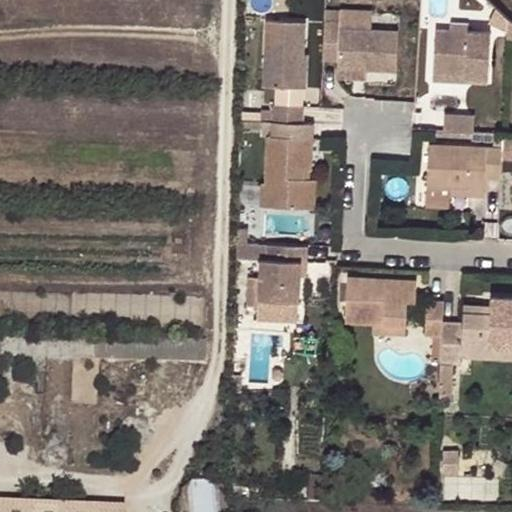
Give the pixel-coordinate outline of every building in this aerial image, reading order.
[(500,16),(493,30),(510,39),(511,26),(500,16)] [(401,40),(375,39),(343,37),(342,37),(343,18),(327,17),(325,70),(343,70),(342,79),(370,79),(399,79),(401,40)] [(343,18),(342,37),(343,37),(375,39),(375,18),(343,17),(343,18)] [(267,96),(300,98),(302,63),(305,63),(306,31),(268,29),(267,96)] [(454,30),(453,37),(472,38),(472,31),(454,30)] [(471,85),(492,85),(493,39),(472,38),(453,37),(439,37),(438,80),(471,81),(471,85)] [(302,63),(300,98),(308,98),(309,63),(305,63),(302,63)] [(342,79),(342,89),(370,90),(370,79),(342,79)] [(492,91),(492,85),(471,85),(471,81),(438,80),(438,88),(492,91)] [(264,121),(264,130),(265,130),(276,131),(306,132),(306,114),(276,112),(276,118),(264,117),(264,121)] [(244,119),(243,129),(244,129),(264,130),(264,121),(244,119)] [(447,138),(478,140),(479,123),(448,121),(447,138)] [(315,178),(317,132),(306,132),(276,131),(265,130),(265,137),(265,145),(269,146),(268,191),(263,191),(262,214),(308,216),(310,186),(308,186),(309,178),(315,178)] [(506,157),(506,155),(432,153),(430,195),(454,196),(472,196),(471,204),(487,205),(487,187),(505,188),(506,157)] [(310,186),(308,216),(318,216),(319,186),(310,186)] [(454,196),(454,204),(471,204),(472,196),(454,196)] [(239,237),(239,251),(240,252),(249,252),(249,237),(239,237)] [(312,271),(311,254),(272,253),(249,252),(240,252),(240,268),(265,267),(264,294),(251,294),(250,314),(264,315),(263,329),(303,331),(304,311),(305,284),(305,271),(312,271)] [(347,287),(347,312),(408,321),(408,309),(417,309),(417,289),(347,287)] [(465,320),(464,328),(511,334),(511,304),(491,304),(491,314),(491,322),(465,320)] [(408,321),(427,323),(428,310),(417,309),(408,309),(408,321)] [(428,310),(427,323),(445,326),(446,310),(428,310)] [(408,321),(347,312),(347,332),(384,334),(408,334),(408,321)] [(465,313),(465,320),(491,322),(491,314),(465,313)] [(427,335),(427,323),(408,321),(408,334),(427,335)] [(445,326),(427,323),(427,335),(427,343),(435,343),(444,344),(445,331),(445,326)] [(464,332),(445,331),(444,344),(443,370),(443,371),(457,371),(464,371),(464,364),(465,342),(481,343),(481,352),(501,352),(511,352),(511,334),(464,328),(464,332)] [(408,343),(408,334),(384,334),(384,342),(408,343)] [(465,342),(464,364),(500,366),(501,352),(481,352),(481,343),(465,342)] [(443,370),(444,344),(435,343),(434,370),(443,370)] [(443,371),(442,413),(455,413),(457,371),(443,371)] [(234,383),(234,401),(245,401),(245,384),(234,383)] [(316,486),(314,511),(326,511),(328,488),(316,486)]
